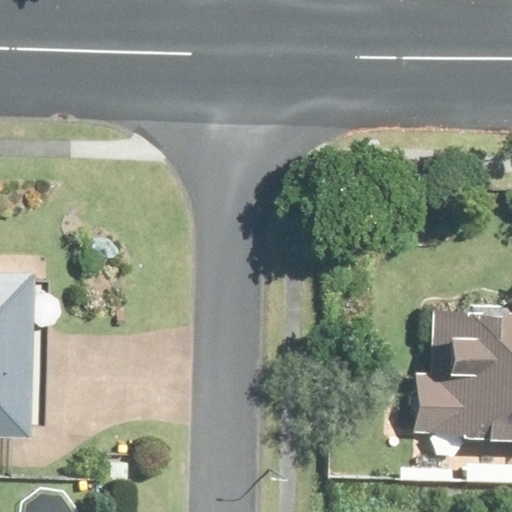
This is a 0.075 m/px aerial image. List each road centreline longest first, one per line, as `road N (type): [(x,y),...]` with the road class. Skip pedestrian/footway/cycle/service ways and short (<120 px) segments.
road 1 (residential): [(278,56),(240,511)]
road 2 (tertiary): [(278,56),(0,46)]
road 3 (tertiary): [(511,60),(278,56)]
